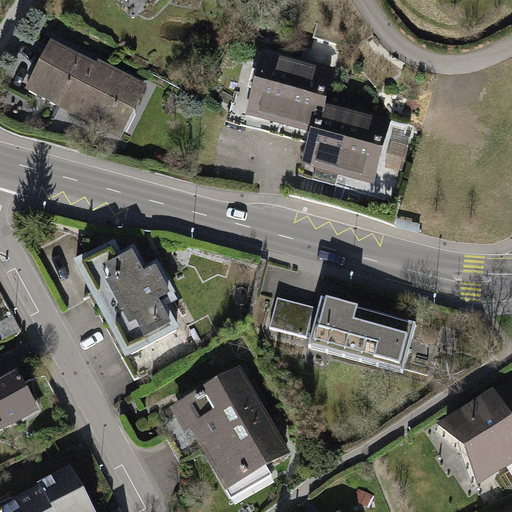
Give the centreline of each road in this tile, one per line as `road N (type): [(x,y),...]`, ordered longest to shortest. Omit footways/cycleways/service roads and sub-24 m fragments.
road 1 (secondary): [(511,278),(471,278),(360,253),(0,159)]
road 2 (residential): [(0,233),(153,511)]
